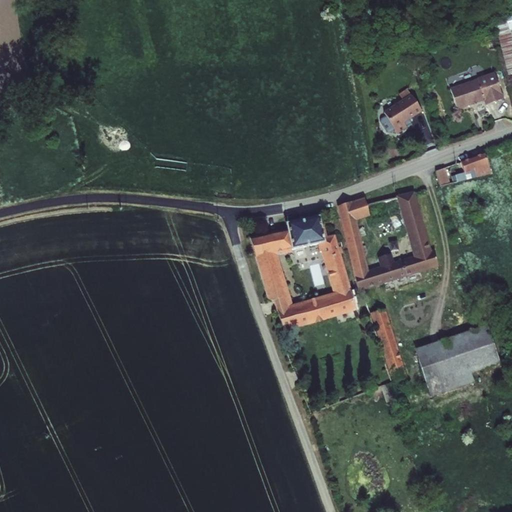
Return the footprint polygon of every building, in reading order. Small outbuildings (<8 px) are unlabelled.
[(486,104),(503,99),(496,74),(479,79),(451,87),(457,109),(485,101),(486,104)] [(410,90),(382,107),(394,129),(405,122),(402,118),(419,108),(410,90)] [(456,181),(464,179),(490,173),(485,153),(460,161),(462,173),(455,175),(456,181)] [(448,183),(444,167),(435,170),(435,173),(440,186),(448,183)] [(370,214),(364,199),(338,207),(357,292),(437,266),(434,252),(430,253),(412,193),(395,197),(413,258),(391,264),(388,255),(376,258),(379,268),(365,271),(354,219),(370,214)] [(319,217),(286,223),(287,229),(250,237),(267,298),(274,301),(283,331),(356,310),(335,236),(324,238),(319,217)] [(384,310),(369,315),(389,373),(404,368),(384,310)] [(489,325),(416,348),(430,388),(432,396),(477,382),(474,373),(502,364),(494,340),(489,325)]
